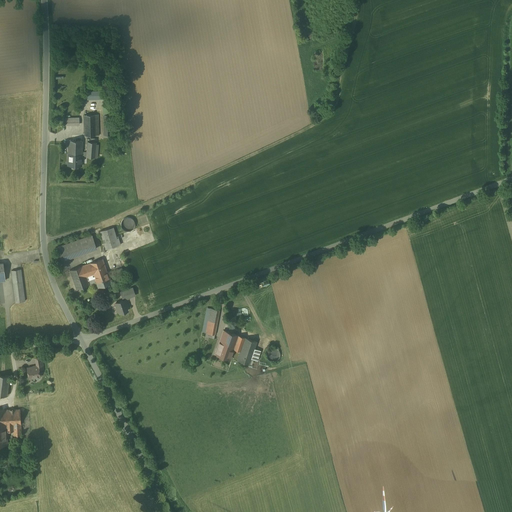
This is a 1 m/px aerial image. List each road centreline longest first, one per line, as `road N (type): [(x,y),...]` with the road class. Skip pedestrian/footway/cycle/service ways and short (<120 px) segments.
road 1 (unclassified): [(80,340),(511,178)]
road 2 (track): [(87,229),(323,118),(339,89),(355,0)]
road 3 (residential): [(80,340),(53,285),(41,229),(44,0)]
road 4 (residential): [(167,511),(80,340)]
